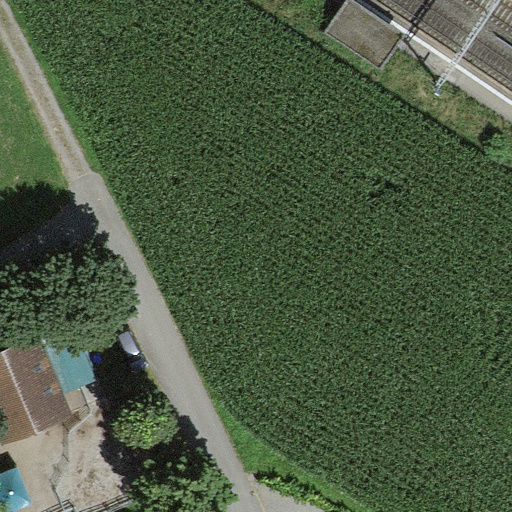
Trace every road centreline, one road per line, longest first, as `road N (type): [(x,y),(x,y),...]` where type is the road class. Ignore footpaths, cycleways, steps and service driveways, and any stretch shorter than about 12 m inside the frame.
road 1 (residential): [(225,511),(84,205)]
road 2 (track): [(0,30),(84,205)]
